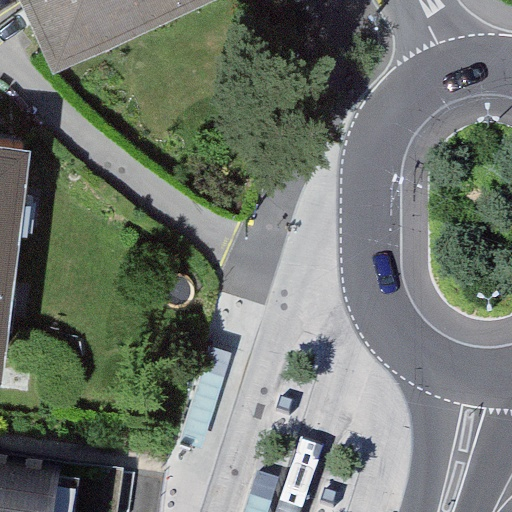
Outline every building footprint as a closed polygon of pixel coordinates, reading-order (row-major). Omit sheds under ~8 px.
[(25,0),(55,62),(191,0),(25,0)] [(45,138),(0,133),(0,367),(21,369),(45,138)] [(201,452),(231,353),(210,347),(180,446),(201,452)] [(285,399),(281,411),(292,415),(297,402),(285,399)] [(267,511),(279,478),(258,471),(244,511),(267,511)] [(59,511),(64,482),(0,472),(0,511),(59,511)] [(329,491),(325,503),(336,507),(340,494),(329,491)]
